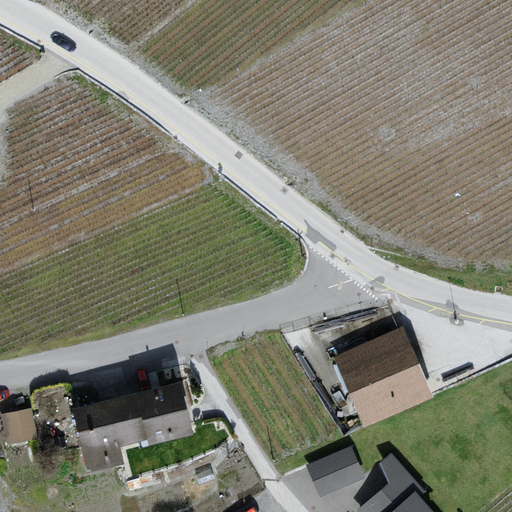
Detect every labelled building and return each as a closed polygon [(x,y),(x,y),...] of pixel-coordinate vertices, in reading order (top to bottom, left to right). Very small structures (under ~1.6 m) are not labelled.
[(397,331),(327,359),(358,430),(425,400),(397,331)] [(169,379),(59,398),(78,470),(115,466),(110,449),(135,444),(139,449),(182,438),(169,379)] [(26,409),(0,413),(0,444),(32,440),(26,409)] [(349,445),(306,464),(319,493),(362,475),(349,445)] [(419,488),(391,455),(381,460),(389,481),(357,510),(359,511),(432,511),(414,492),(419,488)]
